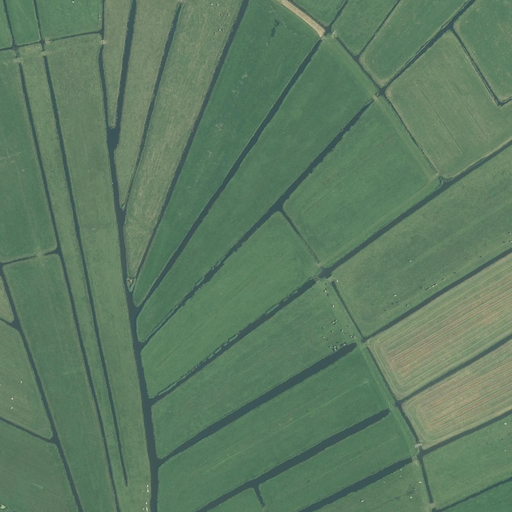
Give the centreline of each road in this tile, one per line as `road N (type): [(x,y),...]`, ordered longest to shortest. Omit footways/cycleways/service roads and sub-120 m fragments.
road 1 (track): [(367,0),(328,44),(372,95),(424,178),(313,274),(321,285)]
road 2 (track): [(410,449),(360,346),(367,343)]
